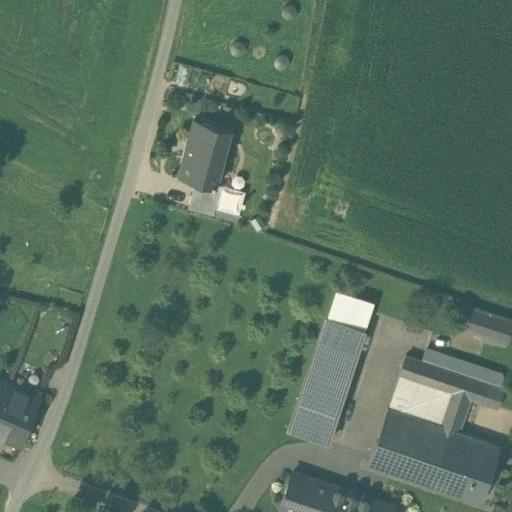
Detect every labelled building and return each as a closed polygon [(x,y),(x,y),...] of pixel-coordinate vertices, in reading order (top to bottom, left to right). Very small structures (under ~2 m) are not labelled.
[(231,128),(194,118),(179,174),(195,179),(216,184),(216,183),(231,128)] [(216,184),(195,179),(188,206),(213,213),(221,184),(216,183),(216,184)] [(511,326),(511,318),(472,306),(466,328),(507,342),(511,326)] [(365,330),(327,317),(290,428),(328,440),(365,330)] [(504,387),(405,354),(399,373),(452,391),(469,397),(497,407),(504,387)] [(0,401),(8,383),(0,379),(0,401)] [(40,396),(8,383),(0,401),(0,437),(20,446),(40,396)] [(469,397),(452,391),(441,425),(457,431),(469,397)] [(387,407),(369,462),(481,501),(500,445),(457,431),(441,425),(387,407)] [(391,511),(393,506),(292,471),(280,507),(294,511),(391,511)]
